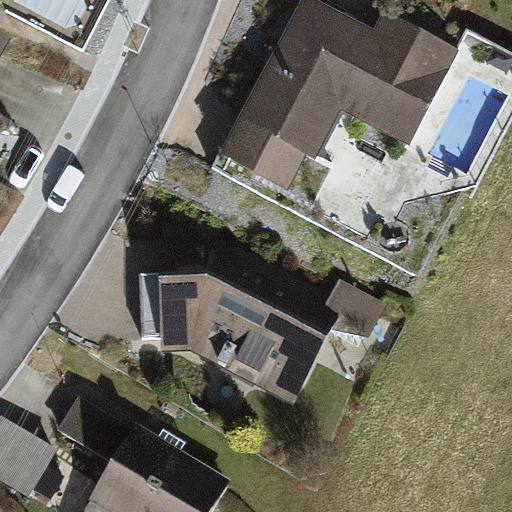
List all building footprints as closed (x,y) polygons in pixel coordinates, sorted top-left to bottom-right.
[(341,102),(412,138),(459,47),(382,8),(372,26),(320,0),(300,0),(241,115),(250,120),(234,152),(285,178),(301,146),(315,153),(341,102)] [(0,55),(11,35),(0,28),(0,55)] [(189,354),(291,406),(328,333),(204,270),(204,247),(176,248),(176,271),(154,272),(157,354),(189,354)] [(382,303),(338,281),(317,321),(361,344),(382,303)] [(211,511),(228,486),(131,427),(129,430),(76,397),(55,431),(108,463),(87,499),(109,511),(211,511)] [(56,451),(2,418),(0,421),(0,482),(26,499),(56,451)]
